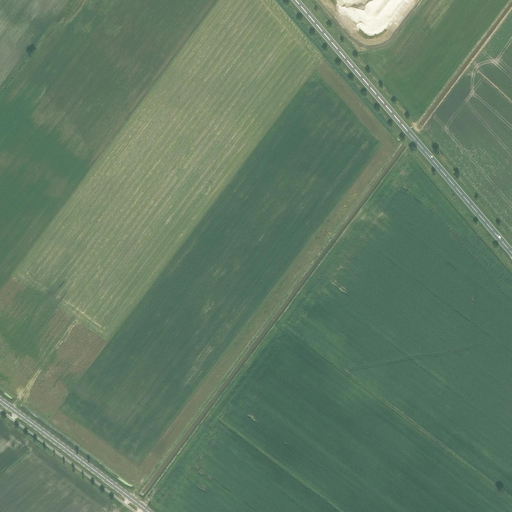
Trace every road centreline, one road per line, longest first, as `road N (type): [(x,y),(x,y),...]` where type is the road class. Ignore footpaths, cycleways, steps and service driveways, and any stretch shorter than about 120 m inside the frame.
road 1 (primary): [(511,253),(295,0)]
road 2 (tertiary): [(147,511),(0,399)]
